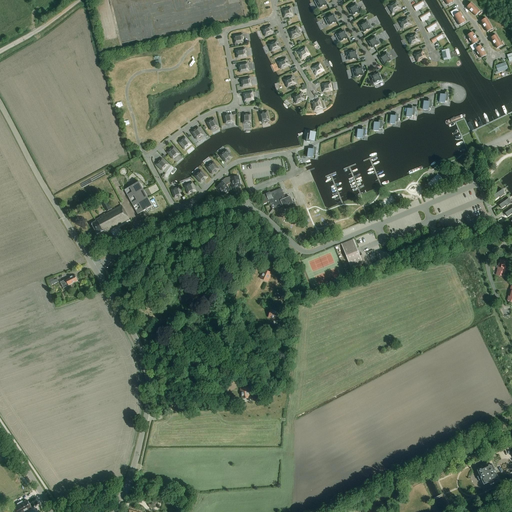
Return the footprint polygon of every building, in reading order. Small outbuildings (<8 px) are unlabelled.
[(393,12),(400,8),(396,1),(389,5),(393,12)] [(421,1),(413,6),(417,11),(422,8),(421,7),(424,5),(421,1)] [(471,3),(467,8),(475,16),(480,11),(471,3)] [(353,15),(359,12),(356,5),(349,9),(353,15)] [(282,10),(284,18),(291,16),(290,8),(282,10)] [(457,9),(451,12),(454,17),(460,25),(466,21),(461,13),(460,13),(457,9)] [(428,19),(428,17),(430,16),(428,12),(420,16),(423,22),(428,19)] [(330,25),(337,21),(333,15),(326,18),(330,25)] [(404,28),(411,24),(407,18),(400,21),(404,28)] [(481,21),(487,32),(493,29),(487,18),(481,21)] [(363,32),(370,29),(367,22),(360,26),(363,32)] [(436,27),(434,23),(426,27),(429,33),(435,30),(434,28),(436,27)] [(266,36),(273,32),(270,25),(263,28),(266,36)] [(295,28),(288,31),(291,38),(298,35),(295,28)] [(341,41),(348,38),(344,31),(337,34),(341,41)] [(470,46),(472,49),(477,46),(475,44),(479,42),(473,32),(467,36),(472,45),(470,46)] [(241,34),(233,36),(235,43),(242,42),(241,34)] [(412,44),(419,41),(416,34),(409,37),(412,44)] [(431,39),(433,43),(441,38),(439,35),(431,39)] [(496,35),(491,38),(497,48),(502,45),(496,35)] [(372,48),(379,44),(375,37),(368,41),(372,48)] [(273,51),(280,48),(277,41),(270,44),(273,51)] [(477,46),(472,49),(473,51),(475,49),(481,58),(486,55),(481,46),(478,48),(477,46)] [(302,59),(308,55),(304,48),(298,52),(302,59)] [(236,50),(237,58),(245,57),(244,49),(236,50)] [(449,50),(442,51),(444,60),(451,59),(449,50)] [(350,60),(357,58),(356,51),(348,52),(350,60)] [(419,61),(426,58),(423,51),(415,54),(419,61)] [(384,65),(390,61),(386,54),(380,58),(384,65)] [(289,65),(286,58),(279,62),(282,69),(289,65)] [(246,63),(238,65),(240,72),(247,71),(246,63)] [(505,63),(496,66),(499,72),(507,69),(505,63)] [(323,71),(319,64),(312,68),(316,75),(323,71)] [(356,77),(364,75),(362,67),(354,69),(356,77)] [(374,83),(382,80),(378,73),(371,76),(374,83)] [(295,84),(292,76),(285,80),(288,87),(295,84)] [(242,87),(250,86),(249,78),(241,79),(242,87)] [(323,92),(331,91),(330,83),(322,84),(323,92)] [(245,101),(252,100),(251,92),(243,94),(245,101)] [(297,103),(304,100),(301,92),(294,96),(297,103)] [(446,95),(441,95),(440,102),(445,103),(445,100),(448,101),(449,93),(446,93),(446,95)] [(314,110),(322,107),(319,100),(312,102),(314,110)] [(429,103),(425,102),(424,110),(429,110),(429,108),(431,108),(432,101),(430,101),(429,103)] [(413,110),(408,110),(407,117),(412,118),(412,115),(415,116),(416,108),(413,108),(413,110)] [(261,121),(269,119),(267,112),(259,114),(261,121)] [(225,123),(233,121),(231,114),(224,115),(225,123)] [(243,122),(251,122),(251,114),(243,114),(243,122)] [(396,117),(391,117),(391,124),(395,125),(396,122),(398,123),(399,115),(397,115),(396,117)] [(211,129),(218,126),(214,119),(207,122),(211,129)] [(380,124),(375,123),(374,131),(379,131),(379,129),(382,129),(383,122),(380,121),(380,124)] [(198,128),(192,132),(196,138),(203,134),(198,128)] [(363,131),(358,130),(357,138),(362,139),(363,136),(365,136),(366,129),(364,129),(363,131)] [(311,135),(308,134),(307,141),(310,142),(310,140),(315,140),(316,133),(311,132),(311,135)] [(184,149),(190,144),(185,138),(179,143),(184,149)] [(173,158),(178,153),(173,147),(168,152),(173,158)] [(314,150),(309,150),(308,157),(313,158),(313,155),(316,156),(316,148),(314,148),(314,150)] [(226,162),(232,157),(227,151),(221,156),(226,162)] [(162,170),(167,164),(162,159),(156,164),(162,170)] [(212,174),(218,169),(214,163),(207,168),(212,174)] [(201,183),(207,177),(201,172),(196,177),(201,183)] [(232,183),(233,187),(240,185),(238,177),(231,178),(231,177),(228,178),(230,184),(232,183)] [(229,184),(230,184),(228,178),(226,178),(222,181),(223,182),(217,187),(223,194),(229,189),(226,186),(229,184)] [(125,190),(129,198),(144,190),(140,182),(125,190)] [(188,194),(196,191),(193,184),(185,187),(188,194)] [(175,198),(182,196),(180,188),(172,191),(175,198)] [(281,188),(266,194),(261,197),(264,204),(270,202),(273,209),(284,205),(285,209),(293,205),(290,198),(286,199),(281,188)] [(149,198),(144,190),(129,198),(134,206),(149,198)] [(500,198),(506,194),(504,191),(503,190),(498,193),(493,196),(496,200),(500,197),(500,198)] [(149,198),(134,206),(138,215),(153,206),(149,198)] [(507,207),(511,203),(511,201),(511,200),(509,199),(504,202),(499,205),(502,209),(506,206),(507,207)] [(103,203),(107,211),(112,209),(107,200),(103,203)] [(122,205),(104,215),(100,217),(101,219),(96,221),(97,222),(92,224),(98,235),(104,231),(107,232),(130,220),(122,205)] [(342,244),(351,268),(363,263),(353,239),(342,244)] [(500,259),(498,267),(506,269),(506,267),(505,266),(506,261),(500,259)] [(506,269),(498,267),(497,270),(499,270),(498,275),(504,277),(506,269)] [(267,282),(271,273),(264,270),(260,279),(267,282)] [(64,288),(78,281),(76,275),(61,282),(64,288)] [(193,300),(199,296),(195,290),(189,294),(193,300)] [(269,317),(278,320),(280,313),(271,310),(269,317)] [(248,389),(240,389),(241,399),(250,398),(248,389)] [(493,481),(498,478),(492,464),(487,467),(486,464),(482,466),(483,468),(478,471),(484,485),(489,482),(490,485),(494,483),(493,481)] [(26,511),(32,509),(26,500),(23,503),(22,502),(17,505),(11,508),(13,511),(26,511)]
